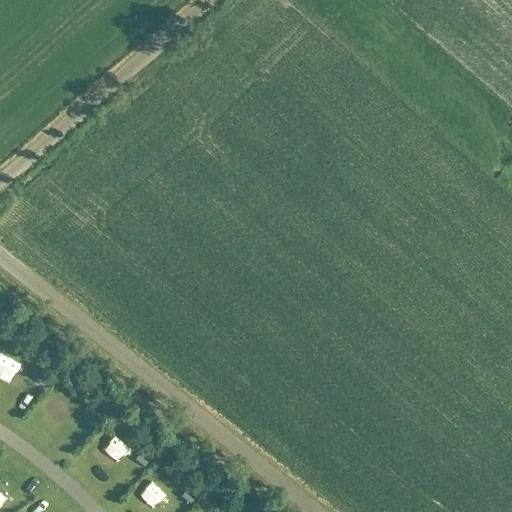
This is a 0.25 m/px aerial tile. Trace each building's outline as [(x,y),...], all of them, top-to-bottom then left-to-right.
[(38,375),(34,379),(44,387),(47,383),(38,375)] [(58,403),(53,413),(75,424),(80,414),(58,403)] [(87,415),(84,419),(93,427),(96,423),(87,415)] [(116,472),(130,459),(114,443),(101,456),(116,472)] [(138,456),(134,460),(143,468),(147,464),(138,456)] [(0,507),(8,510),(16,493),(0,487),(0,507)] [(184,493),(180,497),(189,505),(193,501),(184,493)]
